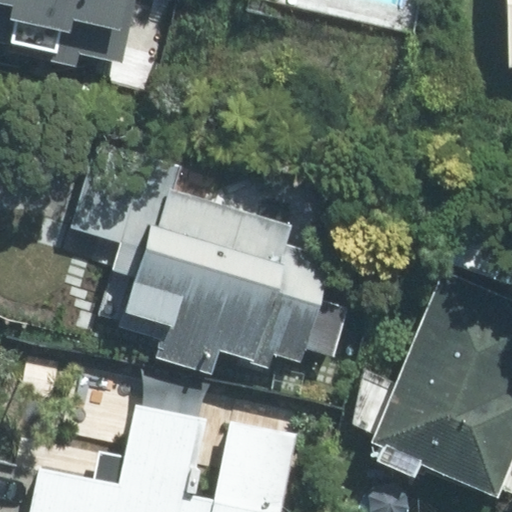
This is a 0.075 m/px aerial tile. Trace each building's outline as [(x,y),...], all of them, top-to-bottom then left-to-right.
[(105,32),(112,0),(0,0),(0,50),(68,66),(71,56),(110,65),(117,35),(105,32)] [(511,0),(492,0),(492,61),(511,60),(511,0)] [(328,240),(146,183),(98,338),(204,371),(210,352),(286,376),(328,240)] [(511,293),(437,261),(355,451),(403,472),(406,465),(482,498),(511,427),(511,293)] [(270,511),(285,438),(223,426),(208,503),(182,498),(197,421),(125,406),(114,459),(34,444),(20,511),(270,511)]
